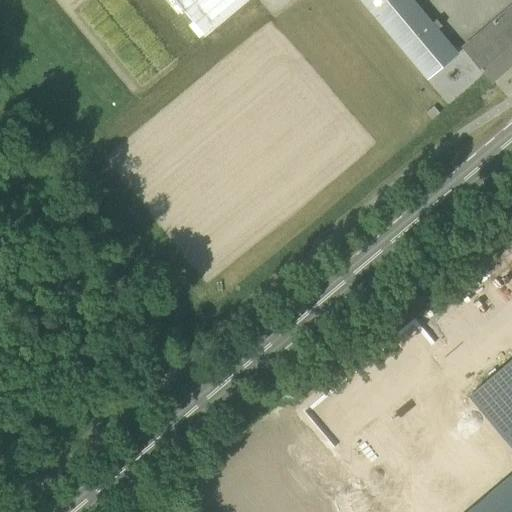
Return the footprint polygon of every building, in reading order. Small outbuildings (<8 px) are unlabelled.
[(182,0),(209,32),(246,0),(182,0)] [(361,0),(428,79),(458,53),(413,0),(361,0)] [(511,5),(464,47),(472,56),(492,80),(496,77),(505,70),(511,63),(511,5)] [(511,347),(471,378),(511,432),(511,347)] [(511,511),(511,478),(468,511),(511,511)]
